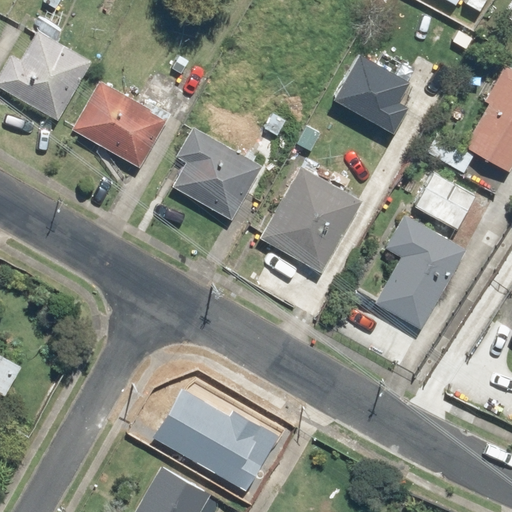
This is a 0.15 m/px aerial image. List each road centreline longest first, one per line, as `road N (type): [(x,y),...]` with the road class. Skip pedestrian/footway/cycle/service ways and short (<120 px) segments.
road 1 (residential): [(162,294),(444,446),(511,472)]
road 2 (residential): [(39,511),(162,294)]
road 3 (residential): [(0,197),(162,294)]
